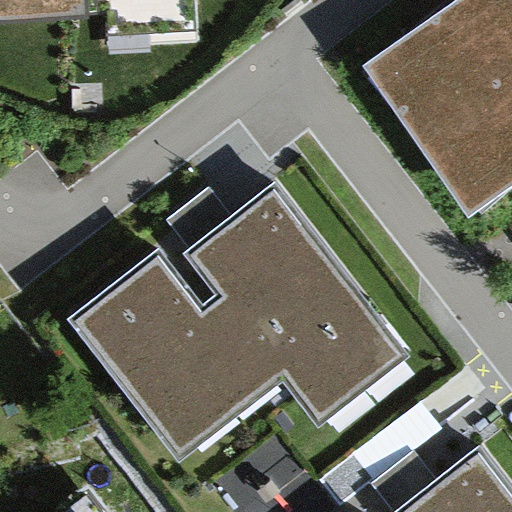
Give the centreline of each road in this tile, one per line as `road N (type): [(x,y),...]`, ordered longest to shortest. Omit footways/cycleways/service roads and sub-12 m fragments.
road 1 (residential): [(283,50),(511,342)]
road 2 (residential): [(0,231),(14,249),(283,50)]
